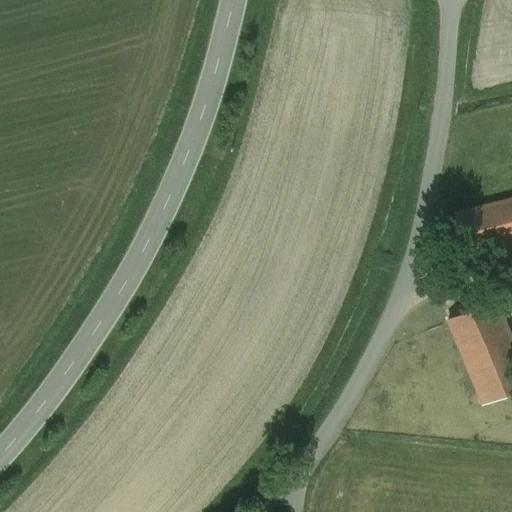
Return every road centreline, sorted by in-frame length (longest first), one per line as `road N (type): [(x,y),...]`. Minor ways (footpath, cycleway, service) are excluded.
road 1 (tertiary): [(232,0),(176,183),(113,303),(0,455)]
road 2 (unclassified): [(455,0),(437,120),(399,258),(351,372),(298,462)]
